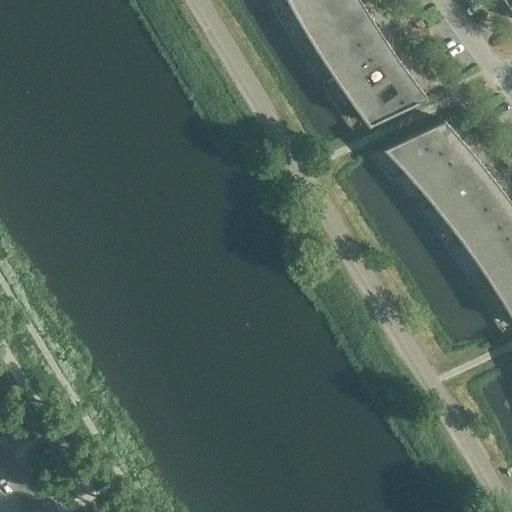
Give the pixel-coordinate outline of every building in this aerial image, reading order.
[(288,0),(294,10),(307,32),(321,54),(332,72),(333,73),(385,38),(378,29),(372,19),(366,10),(360,0),(288,0)] [(385,38),(333,73),(334,74),(346,91),(354,102),(387,78),(404,66),(385,38)] [(387,78),(354,102),(361,113),(368,121),(369,124),(427,97),(417,84),(410,75),(404,66),(387,78)] [(444,120),(385,147),(387,149),(405,168),(435,141),(451,127),(444,120)] [(435,141),(405,168),(419,184),(434,203),(449,221),(461,237),(462,238),(495,214),(511,202),(504,192),(497,182),(490,173),(482,164),(474,154),(467,145),(459,136),(451,127),(435,141)] [(495,214),(462,238),(463,240),(474,256),(487,276),(500,296),(511,312),(511,314),(511,313),(511,202),(495,214)] [(45,439),(44,440),(33,446),(46,468),(58,460),(45,439)]
